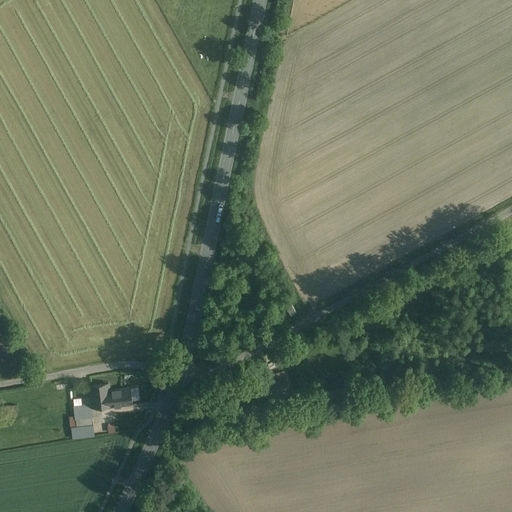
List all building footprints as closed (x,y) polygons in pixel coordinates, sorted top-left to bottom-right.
[(292,304),(287,307),(291,315),(296,312),(292,304)] [(284,370),(265,377),(267,383),(286,377),(284,370)] [(286,377),(267,383),(270,392),(289,386),(286,377)] [(108,383),(91,386),(93,407),(108,405),(106,390),(109,390),(108,383)] [(109,390),(106,390),(108,405),(108,407),(132,404),(130,388),(109,390)] [(4,416),(19,413),(17,404),(3,407),(4,416)] [(92,408),(75,410),(76,419),(81,418),(82,426),(94,425),(92,408)] [(94,435),(94,425),(82,426),(76,427),(72,428),(73,439),(94,435)]
